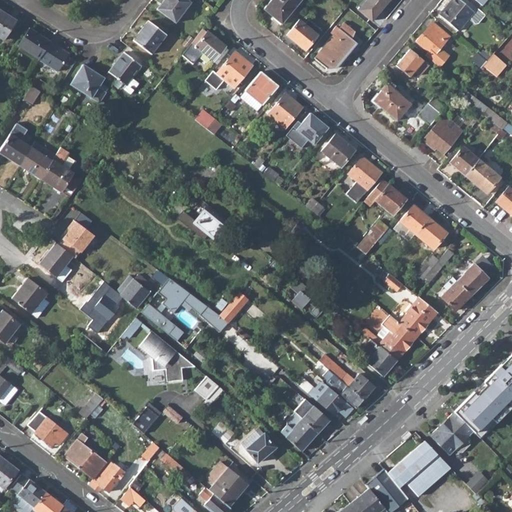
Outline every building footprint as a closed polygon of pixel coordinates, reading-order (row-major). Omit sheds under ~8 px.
[(164,0),(157,10),(175,24),(191,4),(186,0),(164,0)] [(270,0),(263,9),(281,24),(300,0),(270,0)] [(371,22),(389,0),(366,0),(358,11),(371,22)] [(451,0),(439,15),(458,31),(474,12),(477,8),(469,2),(466,5),(459,0),(451,0)] [(0,38),(3,40),(15,20),(0,10),(0,38)] [(286,35),(304,51),(317,35),(298,20),(286,35)] [(133,41),(151,55),(166,35),(149,21),(133,41)] [(331,35),(313,58),(325,69),(334,69),(355,44),(351,40),(353,32),(342,23),(337,29),(335,27),(329,33),(331,35)] [(437,51),(449,37),(432,23),(416,42),(428,52),(425,56),(439,68),(448,57),(441,51),(439,52),(437,51)] [(17,45),(38,59),(49,42),(28,29),(17,45)] [(201,53),(212,62),(224,47),(207,33),(206,33),(201,29),(181,55),(192,64),(201,53)] [(38,59),(57,72),(68,54),(49,42),(38,59)] [(409,76),(412,72),(422,61),(409,50),(396,66),(409,76)] [(251,65),(234,51),(215,74),(212,71),(204,81),(216,90),(223,81),(233,89),(251,65)] [(108,72),(126,86),(142,67),(124,52),(108,72)] [(470,59),(481,68),(482,66),(486,61),(476,52),(470,59)] [(506,66),(493,54),(486,61),(482,66),(496,77),(506,66)] [(427,66),(422,61),(412,72),(418,77),(427,66)] [(70,85),(99,103),(106,92),(98,87),(104,78),(83,65),(70,85)] [(259,72),(244,90),(261,104),(276,86),(259,72)] [(372,102),(395,121),(409,104),(386,85),(372,102)] [(31,86),(22,100),(30,105),(39,92),(31,86)] [(457,94),(467,103),(474,95),(464,87),(457,94)] [(255,111),(261,104),(244,90),(238,97),(255,111)] [(266,114),(284,129),(302,107),(284,92),(266,114)] [(489,106),(474,95),(467,103),(475,109),(471,114),(478,120),(482,114),(489,106)] [(427,103),(440,114),(445,108),(433,97),(427,103)] [(417,115),(429,125),(440,114),(427,103),(417,115)] [(489,106),(482,114),(489,120),(486,123),(492,128),(491,130),(493,132),(475,153),(480,157),(508,122),(489,106)] [(197,123),(205,129),(214,118),(206,112),(197,123)] [(297,130),(314,144),(327,127),(310,114),(297,130)] [(433,146),(443,154),(462,131),(443,115),(422,140),(431,148),(433,146)] [(205,129),(212,135),(221,124),(214,118),(205,129)] [(0,153),(18,165),(30,147),(19,141),(26,130),(16,123),(0,147),(0,153)] [(321,151),(340,167),(355,150),(336,134),(321,151)] [(34,141),(30,147),(51,161),(51,160),(55,155),(34,141)] [(39,179),(51,161),(30,147),(18,165),(39,179)] [(449,163),(464,176),(478,160),(462,147),(449,163)] [(73,174),(68,171),(61,166),(67,157),(69,154),(59,148),(55,155),(51,160),(51,161),(39,179),(69,197),(80,183),(71,177),(73,174)] [(348,174),(367,190),(382,172),(362,156),(348,174)] [(74,161),(67,157),(61,166),(68,171),(74,161)] [(464,176),(485,193),(488,190),(498,177),(478,160),(464,176)] [(264,174),(273,181),(278,175),(269,167),(264,174)] [(498,177),(488,190),(495,195),(505,183),(498,177)] [(374,201),(395,218),(409,202),(382,179),(367,197),(373,202),(374,201)] [(496,202),(511,215),(511,190),(508,187),(496,202)] [(306,206),(311,211),(317,203),(312,199),(306,206)] [(311,211),(317,215),(323,208),(317,203),(311,211)] [(181,210),(175,217),(201,239),(206,233),(212,238),(227,221),(207,204),(194,220),(181,210)] [(392,229),(403,238),(408,242),(414,234),(428,218),(412,205),(392,229)] [(414,234),(432,249),(446,232),(428,218),(414,234)] [(62,237),(57,244),(71,255),(74,258),(79,251),(80,252),(93,234),(72,219),(63,231),(65,233),(62,237)] [(357,248),(366,255),(376,242),(387,228),(378,221),(357,248)] [(291,234),(300,241),(307,233),(296,226),(291,234)] [(387,228),(376,242),(380,245),(391,231),(387,228)] [(38,264),(54,276),(71,255),(57,244),(55,242),(38,264)] [(438,261),(442,265),(453,253),(448,248),(438,261)] [(117,262),(128,270),(133,264),(122,256),(117,262)] [(417,275),(423,279),(438,261),(432,256),(417,275)] [(482,256),(474,265),(482,273),(491,265),(482,256)] [(412,292),(417,297),(443,266),(442,265),(438,261),(423,279),(412,292)] [(457,280),(472,295),(488,279),(482,273),(474,265),(457,280)] [(136,274),(133,278),(120,296),(136,309),(153,287),(136,274)] [(115,292),(120,296),(133,278),(128,275),(115,292)] [(115,301),(120,296),(115,292),(97,277),(93,282),(115,301)] [(387,283),(398,293),(404,286),(392,277),(387,283)] [(12,297),(31,313),(32,312),(43,297),(46,293),(27,278),(12,297)] [(321,299),(296,278),(288,288),(296,294),(289,302),(299,310),(306,302),(313,309),(321,299)] [(441,296),(455,311),(472,295),(457,280),(441,296)] [(232,300),(240,307),(247,299),(239,292),(232,300)] [(43,297),(32,312),(37,317),(49,302),(43,297)] [(75,306),(91,319),(98,310),(82,297),(75,306)] [(400,324),(417,338),(437,313),(419,299),(407,314),(408,314),(400,324)] [(218,316),(227,323),(240,307),(232,300),(218,316)] [(335,317),(340,322),(343,318),(327,304),(321,311),(332,321),(335,317)] [(0,312),(0,340),(4,344),(20,324),(2,310),(0,312)] [(384,340),(378,347),(396,361),(417,338),(400,324),(391,316),(382,326),(384,328),(390,333),(384,340)] [(123,334),(129,338),(141,323),(136,319),(123,334)] [(81,333),(106,354),(113,345),(88,324),(81,333)] [(236,331),(247,340),(250,337),(239,327),(236,331)] [(378,335),(384,340),(390,333),(384,328),(378,335)] [(194,368),(151,332),(138,348),(150,358),(152,372),(165,370),(166,383),(182,381),(181,367),(184,367),(184,369),(194,368)] [(220,346),(255,376),(267,362),(232,332),(220,346)] [(382,378),(396,361),(378,347),(374,343),(365,353),(371,359),(366,364),(382,378)] [(335,375),(338,378),(344,371),(325,354),(319,361),(329,369),(335,375)] [(19,364),(7,355),(0,362),(0,373),(7,364),(14,370),(19,364)] [(511,357),(460,407),(484,432),(511,404),(511,357)] [(343,382),(341,381),(338,378),(335,375),(329,369),(323,376),(326,378),(327,383),(356,408),(363,400),(347,386),(343,382)] [(0,396),(10,383),(0,375),(0,396)] [(347,386),(363,400),(373,388),(358,375),(353,380),(346,375),(341,381),(343,382),(347,386)] [(194,390),(205,400),(217,387),(206,377),(194,390)] [(296,384),(308,394),(314,388),(302,377),(296,384)] [(0,401),(5,406),(18,389),(10,383),(0,396),(0,401)] [(312,398),(317,402),(329,389),(324,384),(312,398)] [(197,408),(202,412),(222,390),(217,387),(205,400),(197,408)] [(353,410),(329,389),(317,402),(333,416),(338,411),(346,418),(353,410)] [(95,393),(86,404),(78,412),(85,418),(102,398),(95,393)] [(329,421),(312,406),(304,399),(293,412),(294,413),(317,434),(329,421)] [(132,425),(144,435),(162,412),(148,401),(144,406),(146,408),(132,425)] [(163,411),(177,423),(181,418),(167,406),(163,411)] [(26,425),(52,447),(57,441),(61,444),(70,433),(39,409),(26,425)] [(281,432),(302,451),(317,434),(294,413),(286,421),(287,426),(281,432)] [(429,437),(449,457),(454,451),(457,454),(462,454),(470,447),(470,441),(467,438),(473,433),(454,413),(441,425),(429,437)] [(367,419),(364,416),(357,422),(360,425),(367,419)] [(210,432),(224,443),(229,437),(216,426),(210,432)] [(240,443),(244,449),(263,433),(259,428),(240,443)] [(64,456),(93,479),(106,464),(108,461),(84,442),(89,436),(83,431),(64,456)] [(409,433),(408,431),(400,438),(403,441),(411,435),(409,433)] [(274,448),(263,433),(244,449),(256,463),(274,448)] [(386,473),(398,488),(405,482),(417,496),(450,468),(425,441),(392,468),(386,473)] [(148,459),(160,446),(154,442),(143,455),(148,459)] [(160,459),(186,482),(191,476),(165,453),(160,459)] [(0,456),(0,485),(2,487),(17,469),(0,456)] [(126,474),(133,480),(143,467),(137,461),(126,474)] [(88,485),(98,493),(102,487),(108,491),(123,473),(113,464),(110,468),(106,464),(93,479),(88,485)] [(222,464),(210,480),(214,484),(226,468),(222,464)] [(212,494),(229,507),(239,495),(237,493),(246,482),(227,468),(226,468),(214,484),(208,491),(212,494)] [(398,488),(386,473),(383,469),(374,477),(364,485),(368,489),(386,511),(399,511),(396,508),(408,499),(398,488)] [(11,502),(24,511),(28,511),(45,491),(21,472),(9,488),(18,494),(11,502)] [(467,485),(475,494),(489,482),(480,473),(467,485)] [(138,504),(142,498),(128,485),(118,498),(126,504),(131,498),(138,504)] [(201,491),(209,498),(212,494),(208,491),(205,487),(201,491)] [(386,511),(368,489),(359,496),(350,503),(356,511),(386,511)] [(57,511),(63,505),(47,493),(45,491),(28,511),(57,511)] [(229,507),(212,494),(209,498),(202,506),(209,511),(227,511),(230,509),(229,507)] [(176,503),(175,509),(176,511),(196,511),(180,498),(176,503)] [(356,511),(350,503),(340,510),(338,511),(356,511)]
